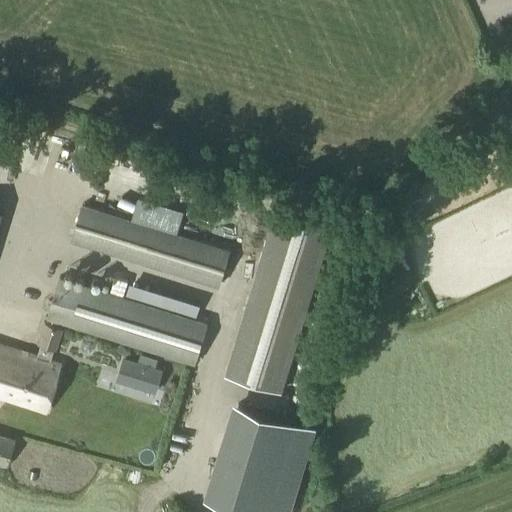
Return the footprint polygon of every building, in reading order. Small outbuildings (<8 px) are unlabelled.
[(27,186),(30,174),(17,170),(13,182),(27,186)] [(217,283),(227,248),(81,203),(70,238),(217,283)] [(281,393),(332,231),(277,214),(226,376),(281,393)] [(207,321),(59,275),(45,318),(193,364),(207,321)] [(35,356),(0,345),(0,398),(44,411),(58,363),(50,361),(53,348),(55,349),(61,328),(44,324),(38,344),(39,344),(35,356)] [(159,368),(140,362),(132,386),(152,391),(159,368)] [(0,433),(0,463),(7,466),(15,438),(0,433)]
